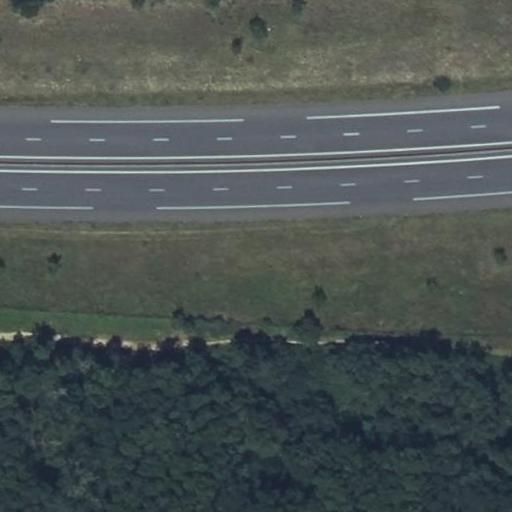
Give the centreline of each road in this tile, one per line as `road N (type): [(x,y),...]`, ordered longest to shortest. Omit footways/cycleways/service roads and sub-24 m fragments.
road 1 (track): [(0,328),(137,343),(511,352)]
road 2 (trunk): [(511,123),(237,138),(0,137)]
road 3 (trunk): [(0,187),(232,188),(511,173)]
